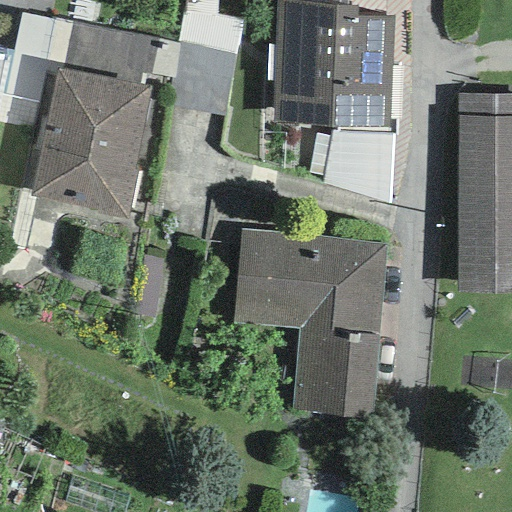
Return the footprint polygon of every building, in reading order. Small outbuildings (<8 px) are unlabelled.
[(217,0),(185,0),(185,13),(182,14),(177,44),(234,56),(240,20),(217,14),(217,0)] [(358,4),(277,1),(271,125),(387,130),(392,17),(357,15),(358,4)] [(50,20),(22,14),(4,94),(48,104),(56,68),(62,69),(72,21),(51,17),(50,20)] [(72,21),(62,69),(138,84),(140,73),(151,75),(157,39),(72,21)] [(151,75),(174,80),(177,44),(157,39),(151,75)] [(171,108),(224,117),(234,56),(177,44),(174,80),(171,108)] [(62,69),(56,68),(48,104),(30,196),(126,220),(149,87),(138,84),(62,69)] [(511,94),(461,94),(459,291),(511,291),(511,94)] [(322,184),(389,203),(393,135),(331,133),(330,137),(323,177),(322,184)] [(323,177),(330,137),(315,134),(308,173),(323,177)] [(387,244),(241,231),(233,323),(298,329),(291,410),(372,417),(387,244)]
